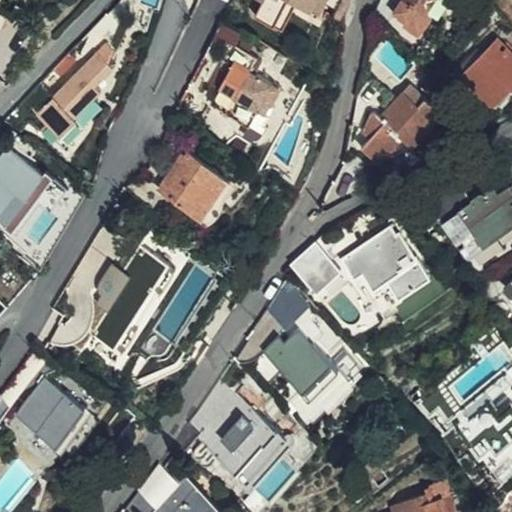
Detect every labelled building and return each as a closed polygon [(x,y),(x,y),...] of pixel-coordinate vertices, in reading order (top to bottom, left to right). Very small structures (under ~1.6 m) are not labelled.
[(310,6),(299,0),(259,0),(262,1),(254,17),(274,27),(287,0),(296,4),(310,11),(312,7),(310,6)] [(287,0),(274,27),(283,32),(296,4),(287,0)] [(318,15),(325,3),(326,0),(315,0),(312,7),(310,11),(318,15)] [(326,0),(325,3),(339,10),(344,0),(326,0)] [(344,12),(349,0),(344,0),(339,10),(344,12)] [(425,15),(437,23),(450,1),(448,0),(400,0),(392,13),(397,15),(418,28),(425,15)] [(420,48),(437,23),(425,15),(418,28),(397,15),(388,29),(420,48)] [(511,51),(497,36),(461,73),(490,101),(497,101),(511,87),(511,51)] [(233,41),(223,58),(234,64),(211,104),(234,118),(248,126),(258,110),(265,114),(281,87),(256,71),(263,59),(233,41)] [(115,65),(99,49),(40,113),(66,138),(82,122),(77,116),(103,88),(98,83),(115,65)] [(412,144),(441,112),(408,82),(379,114),(374,110),(368,111),(360,129),(368,137),(359,147),(375,162),(381,155),(384,159),(412,144)] [(248,126),(234,118),(230,123),(255,137),(259,136),(264,133),(272,118),(265,114),(258,110),(248,126)] [(201,214),(226,175),(179,143),(153,181),(201,214)] [(0,214),(53,253),(66,234),(44,217),(32,209),(55,178),(16,150),(0,173),(0,214)] [(234,181),(226,175),(201,214),(209,219),(234,181)] [(32,209),(44,217),(66,186),(55,178),(32,209)] [(465,255),(511,221),(511,189),(510,187),(508,184),(499,191),(494,185),(471,201),(455,180),(426,201),(465,255)] [(158,188),(147,181),(138,195),(148,202),(158,188)] [(419,260),(396,233),(389,238),(385,235),(365,251),(360,246),(343,259),(355,274),(361,270),(374,285),(388,274),(394,280),(419,260)] [(319,240),(295,259),(320,288),(343,266),(319,240)] [(38,269),(12,250),(0,266),(0,299),(8,306),(38,269)] [(209,290),(235,307),(247,288),(220,271),(209,290)] [(282,283),(291,294),(297,283),(288,273),(282,283)] [(303,307),(291,294),(282,283),(269,304),(284,325),(303,307)] [(129,325),(119,316),(98,336),(111,350),(108,353),(119,364),(108,380),(116,384),(130,379),(140,365),(132,357),(150,337),(139,327),(141,323),(138,321),(134,322),(129,325)] [(283,343),(276,337),(261,352),(302,393),(331,364),(297,329),(286,340),(283,343)] [(280,333),(276,337),(283,343),(286,340),(280,333)] [(19,417),(60,448),(90,407),(39,370),(26,388),(34,395),(19,417)] [(235,394),(195,437),(200,442),(240,398),(235,394)] [(286,440),(240,398),(200,442),(245,484),(286,440)] [(511,462),(511,398),(499,408),(491,399),(468,417),(472,423),(459,433),(472,447),(476,453),(478,452),(498,474),(511,462)] [(90,407),(60,448),(74,458),(104,417),(90,407)] [(446,419),(437,407),(427,416),(437,428),(446,419)] [(149,428),(123,409),(107,430),(132,449),(149,428)] [(472,423),(468,417),(464,413),(452,424),(459,433),(472,423)] [(435,439),(455,461),(472,447),(459,433),(452,424),(435,439)] [(139,511),(157,511),(182,484),(165,470),(137,510),(139,511)] [(222,511),(186,480),(182,484),(157,511),(222,511)] [(451,511),(451,505),(450,500),(443,480),(420,488),(422,494),(388,507),(390,510),(390,511),(451,511)] [(261,496),(255,490),(243,503),(248,509),(261,496)]
